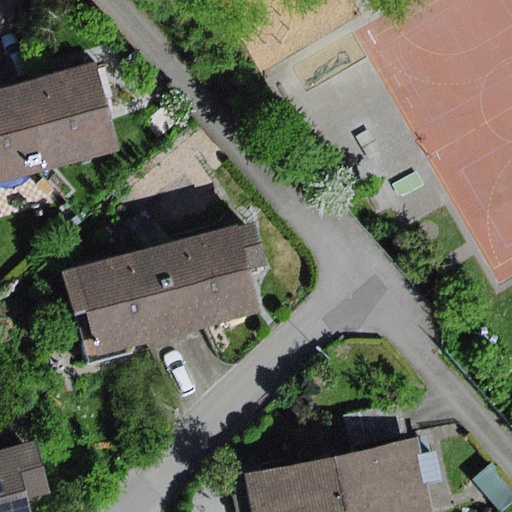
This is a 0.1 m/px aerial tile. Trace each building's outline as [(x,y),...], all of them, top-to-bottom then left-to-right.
[(101,65),(21,87),(43,172),(124,151),(101,65)] [(0,183),(43,172),(21,87),(0,91),(0,183)] [(262,226),(160,254),(181,337),(267,316),(260,288),(272,265),(262,226)] [(71,276),(93,365),(134,355),(139,348),(181,337),(160,254),(71,276)] [(400,405),(346,418),(353,447),(407,434),(400,405)] [(0,453),(0,511),(35,511),(33,502),(54,497),(40,443),(0,453)] [(434,511),(421,443),(336,460),(346,511),(434,511)] [(251,511),(346,511),(336,460),(245,477),(251,511)] [(511,488),(492,466),(474,481),(499,510),(511,498),(511,488)]
